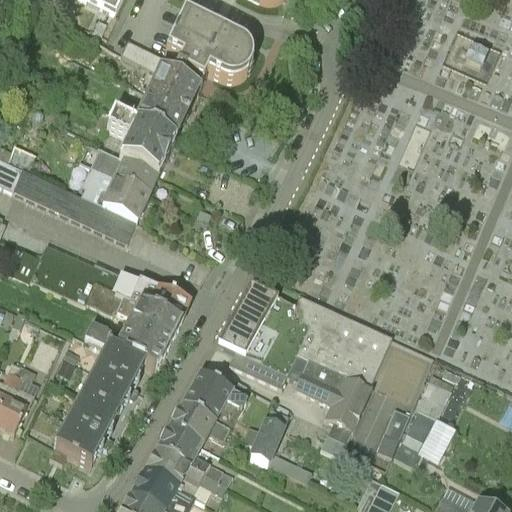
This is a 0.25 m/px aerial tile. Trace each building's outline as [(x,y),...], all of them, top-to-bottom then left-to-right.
[(36,0),(33,0),(29,10),(37,13),(42,3),(36,0)] [(82,0),(81,4),(114,20),(123,0),(82,0)] [(233,0),(235,1),(234,3),(235,3),(236,0),(241,0),(258,8),(264,10),(271,10),(278,8),(284,3),(285,0),(233,0)] [(66,13),(61,24),(68,28),(74,17),(66,13)] [(130,51),(123,65),(158,82),(197,100),(208,81),(222,87),(230,89),(236,89),(241,86),(245,83),(248,80),(250,76),(251,73),(251,68),(250,62),(249,59),(247,55),(183,25),(166,59),(180,66),(175,75),(130,51)] [(98,27),(92,38),(100,42),(105,31),(98,27)] [(470,52),(463,67),(480,74),(486,59),(470,52)] [(134,131),(173,150),(197,100),(158,82),(134,130),(113,120),(112,121),(134,131)] [(128,146),(119,166),(157,184),(173,150),(134,131),(112,121),(105,135),(128,146)] [(0,149),(0,166),(5,169),(12,155),(0,149)] [(14,174),(25,179),(26,180),(35,162),(13,152),(5,170),(14,174)] [(99,156),(89,174),(114,186),(148,203),(157,184),(119,166),(99,156)] [(14,174),(5,170),(3,169),(0,175),(0,193),(4,195),(14,174)] [(148,203),(114,186),(89,174),(79,170),(75,178),(95,188),(110,196),(106,206),(101,204),(97,212),(101,214),(112,219),(123,224),(135,229),(148,203)] [(25,179),(14,174),(4,195),(15,200),(25,179)] [(25,179),(15,200),(26,205),(36,184),(26,180),(25,179)] [(47,189),(36,184),(26,205),(37,210),(47,189)] [(47,189),(37,210),(48,215),(58,194),(47,189)] [(58,194),(48,215),(59,220),(69,199),(58,194)] [(79,204),(69,199),(59,220),(70,225),(79,204)] [(90,209),(79,204),(70,225),(80,230),(90,209)] [(90,209),(80,230),(91,235),(101,214),(97,212),(90,209)] [(112,219),(101,214),(91,235),(102,240),(112,219)] [(112,219),(102,240),(113,245),(123,224),(112,219)] [(135,229),(123,224),(113,245),(125,251),(135,229)] [(85,312),(85,310),(93,294),(120,306),(178,332),(188,309),(170,301),(139,286),(136,293),(46,253),(31,287),(85,312)] [(275,305),(249,292),(248,293),(249,294),(236,317),(235,316),(230,325),(231,326),(218,348),(217,348),(216,350),(235,359),(245,364),(249,354),(289,374),(295,361),(368,393),(367,394),(369,395),(390,348),(298,305),(293,317),(275,305)] [(120,306),(115,319),(131,326),(127,335),(165,355),(178,332),(120,306)] [(15,319),(11,330),(19,333),(23,322),(15,319)] [(143,374),(154,378),(165,355),(127,335),(125,334),(122,340),(109,334),(110,331),(94,324),(84,347),(107,357),(143,374)] [(367,394),(295,361),(289,374),(249,354),(245,364),(286,383),(296,388),(293,395),(329,411),(323,425),(332,429),(326,442),(345,451),(351,437),(370,395),(369,395),(367,394)] [(74,370),(78,362),(66,356),(62,363),(74,370)] [(134,390),(143,374),(107,357),(99,372),(134,390)] [(245,364),(235,359),(229,371),(228,370),(227,371),(280,395),(286,383),(245,364)] [(75,372),(63,365),(56,378),(69,385),(75,372)] [(0,412),(19,373),(12,369),(2,389),(0,388),(0,412)] [(125,407),(134,390),(99,372),(90,388),(125,407)] [(444,372),(441,380),(456,386),(459,379),(444,372)] [(19,373),(0,412),(0,436),(13,443),(37,392),(31,389),(35,380),(20,373),(19,373)] [(199,381),(182,412),(227,436),(243,408),(238,405),(245,393),(209,373),(203,383),(199,381)] [(125,407),(90,388),(81,405),(116,424),(125,407)] [(418,460),(432,430),(436,431),(450,401),(428,390),(412,420),(414,421),(400,450),(399,451),(418,460)] [(107,440),(116,424),(81,405),(72,422),(107,440)] [(181,413),(168,435),(202,453),(208,442),(222,449),(228,438),(226,437),(227,436),(182,412),(181,413)] [(398,446),(408,422),(393,416),(383,440),(398,446)] [(263,428),(258,438),(252,451),(247,463),(269,472),(306,490),(311,479),(274,461),(284,437),(282,436),(287,425),(270,417),(265,429),(263,428)] [(72,422),(63,438),(98,457),(107,440),(72,422)] [(258,438),(248,433),(242,447),(252,451),(258,438)] [(195,464),(202,453),(168,435),(156,456),(226,494),(231,484),(195,464)] [(89,474),(98,457),(63,438),(54,456),(66,462),(89,474)] [(326,442),(320,454),(339,463),(345,451),(326,442)] [(418,460),(399,451),(393,464),(414,476),(421,462),(418,460)] [(66,462),(54,456),(49,465),(61,471),(66,462)] [(156,456),(143,480),(190,505),(202,511),(203,511),(210,499),(221,504),(226,494),(156,456)] [(368,470),(364,467),(357,478),(372,485),(358,511),(373,511),(382,492),(376,488),(382,477),(368,470)] [(143,480),(131,501),(150,511),(202,511),(190,505),(143,480)] [(124,511),(150,511),(131,501),(124,511)]
